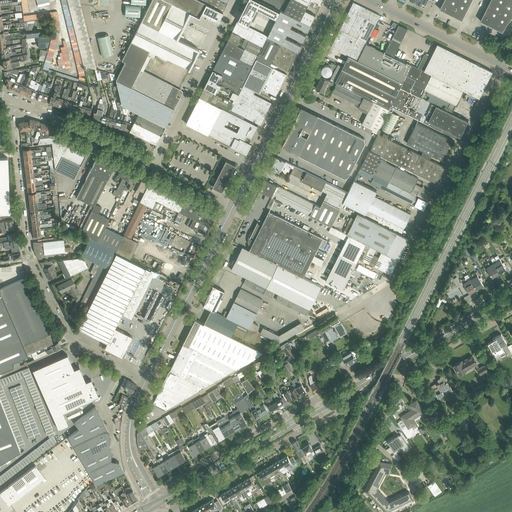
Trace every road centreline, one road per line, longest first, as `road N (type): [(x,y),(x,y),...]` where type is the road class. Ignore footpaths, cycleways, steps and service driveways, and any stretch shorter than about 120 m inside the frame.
road 1 (unclassified): [(393,286),(505,67)]
road 2 (residential): [(319,406),(315,398),(262,427),(158,496)]
road 3 (tertiary): [(146,379),(233,207)]
road 4 (residential): [(146,379),(68,336),(29,254)]
road 5 (tertiary): [(252,166),(328,14)]
road 6 (unclassified): [(153,166),(11,100)]
road 7 (residential): [(175,506),(299,432),(294,422)]
road 8 (residential): [(11,100),(29,254)]
road 9 (secondary): [(161,501),(294,422)]
road 10 (tertiary): [(505,67),(368,0)]
road 11 (unclassified): [(173,126),(236,0)]
road 12 (residential): [(406,371),(511,310)]
